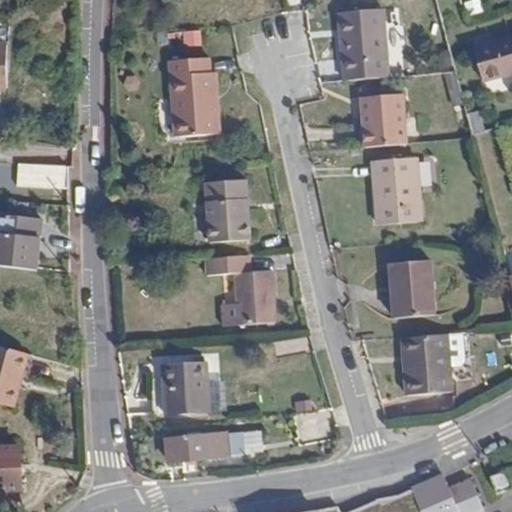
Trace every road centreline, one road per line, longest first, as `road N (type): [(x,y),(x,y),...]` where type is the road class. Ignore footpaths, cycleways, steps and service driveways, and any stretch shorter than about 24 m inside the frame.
road 1 (residential): [(97,0),(90,268),(107,458),(127,503)]
road 2 (residential): [(270,57),(377,467)]
road 3 (residential): [(127,503),(377,467)]
road 4 (residential): [(377,467),(511,411)]
